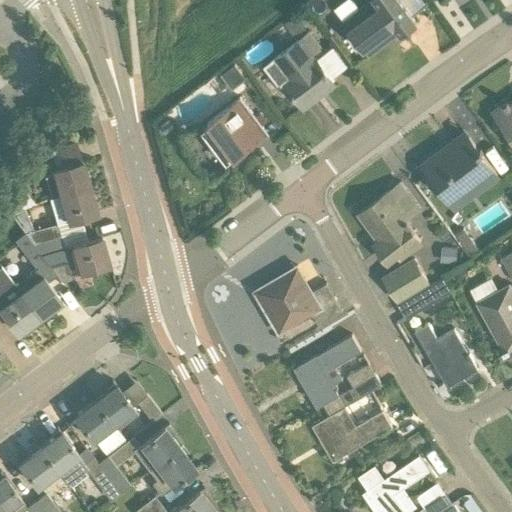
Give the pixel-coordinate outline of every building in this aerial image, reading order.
[(416,21),(399,0),(372,0),(347,19),(368,46),(396,25),(401,32),(416,21)] [(312,19),(304,8),(296,13),(304,25),(312,19)] [(302,26),(294,16),(285,23),(295,36),(304,29),(302,26)] [(322,48),(310,32),(269,63),(270,64),(270,67),(268,69),(281,86),(285,82),(304,107),(318,96),(317,94),(334,81),(314,55),(322,48)] [(235,65),(222,75),(232,88),(245,78),(235,65)] [(267,136),(269,134),(240,96),(238,98),(239,99),(207,123),(209,125),(204,129),(227,160),(233,156),(235,159),(266,135),(267,136)] [(511,138),(511,102),(511,103),(509,100),(493,111),(511,138)] [(423,164),(457,209),(500,177),(482,153),(483,152),(481,148),(479,150),(469,137),(447,154),(443,149),(423,164)] [(45,175),(51,196),(90,185),(77,140),(57,146),(62,165),(53,168),(45,175)] [(0,189),(0,199),(8,210),(10,213),(24,207),(35,202),(19,181),(16,177),(0,189)] [(51,196),(49,197),(54,212),(57,223),(58,223),(69,220),(83,216),(98,212),(90,185),(51,196)] [(398,255),(401,259),(423,242),(407,220),(411,217),(390,189),(358,213),(379,241),(374,244),(388,262),(398,255)] [(24,207),(10,213),(25,232),(34,229),(24,207)] [(57,223),(34,229),(25,232),(33,244),(62,235),(58,223),(57,223)] [(58,274),(51,265),(33,244),(25,232),(15,240),(36,268),(15,283),(40,316),(62,299),(48,281),(58,274)] [(102,236),(90,239),(65,246),(62,235),(33,244),(51,265),(66,261),(70,275),(79,272),(79,271),(110,262),(102,236)] [(473,240),(465,246),(471,255),(479,249),(473,240)] [(456,263),(457,248),(442,246),(441,262),(456,263)] [(511,250),(501,257),(511,278),(511,250)] [(429,281),(415,258),(384,276),(397,300),(429,281)] [(336,296),(335,297),(327,282),(305,295),(291,269),(261,287),(276,312),(270,315),(279,332),(312,312),(319,324),(343,309),(336,296)] [(443,276),(399,303),(408,317),(451,291),(443,276)] [(12,278),(0,287),(0,306),(18,332),(40,316),(15,283),(12,278)] [(511,288),(509,282),(477,300),(504,349),(502,350),(504,353),(510,350),(510,349),(511,347),(511,288)] [(424,345),(425,345),(448,385),(477,368),(455,329),(438,339),(429,323),(416,331),(424,345)] [(334,384),(343,379),(335,365),(362,350),(352,334),(316,355),(316,354),(294,367),(317,408),(324,404),(340,395),(334,384)] [(369,362),(347,375),(354,387),(376,374),(369,362)] [(313,424),(334,460),(357,447),(357,446),(393,426),(383,409),(356,425),(345,406),(360,397),(382,385),(376,374),(354,387),(340,395),(324,404),(330,414),(313,424)] [(134,378),(120,388),(128,400),(143,390),(134,378)] [(124,417),(135,409),(116,384),(95,400),(114,424),(117,428),(127,421),(124,417)] [(152,421),(162,414),(147,393),(136,400),(152,421)] [(76,417),(94,440),(114,424),(95,400),(75,416),(76,417)] [(116,465),(140,446),(154,465),(179,446),(164,426),(140,445),(133,435),(108,455),(116,465)] [(61,431),(40,447),(69,483),(71,485),(89,471),(110,500),(120,492),(97,462),(93,456),(85,462),(61,431)] [(155,479),(151,482),(161,494),(171,486),(195,468),(179,446),(155,465),(162,474),(155,479)] [(40,447),(20,462),(38,486),(41,484),(48,479),(58,491),(69,483),(40,447)] [(130,484),(116,465),(108,455),(108,454),(97,462),(120,492),(130,484)] [(408,511),(395,493),(429,469),(419,454),(385,478),(384,477),(383,478),(373,465),(357,477),(366,489),(363,492),(376,511),(408,511)] [(4,475),(0,477),(0,511),(20,511),(26,508),(29,511),(44,511),(35,500),(27,505),(4,475)] [(417,496),(424,506),(426,509),(447,494),(438,481),(417,496)] [(210,511),(214,509),(199,490),(169,511),(167,511),(162,504),(151,511),(210,511)] [(44,511),(60,511),(61,511),(46,491),(35,500),(44,511)] [(447,494),(426,509),(428,511),(438,511),(442,510),(452,502),(447,494)] [(155,495),(134,511),(135,511),(151,511),(162,504),(156,497),(155,495)] [(478,503),(473,496),(466,502),(464,503),(469,510),(478,503)] [(91,511),(93,511),(100,507),(95,500),(87,506),(91,511)]
